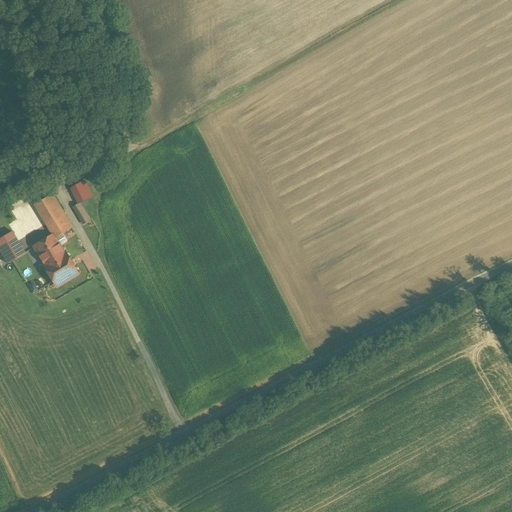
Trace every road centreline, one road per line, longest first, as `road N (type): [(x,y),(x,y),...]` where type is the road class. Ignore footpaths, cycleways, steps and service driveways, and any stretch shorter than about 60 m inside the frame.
road 1 (unclassified): [(511,267),(37,511)]
road 2 (unclassified): [(0,206),(132,149)]
